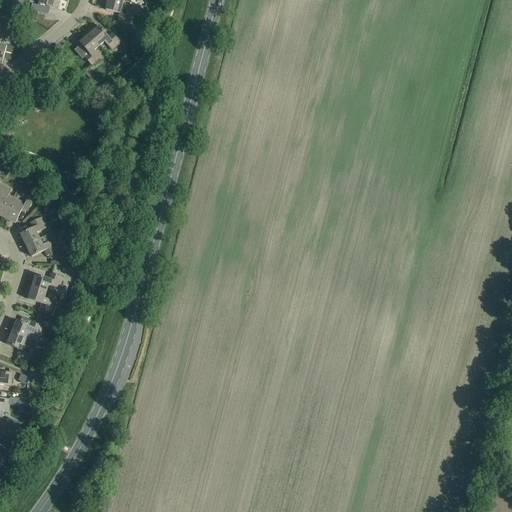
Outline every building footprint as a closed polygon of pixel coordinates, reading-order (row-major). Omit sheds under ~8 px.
[(55,0),(40,0),(39,5),(57,10),(59,2),(56,1),(55,0)] [(115,0),(104,0),(103,5),(107,6),(105,11),(119,14),(117,20),(129,23),(132,11),(121,9),(123,2),(115,0)] [(150,20),(153,10),(149,9),(147,9),(144,18),(150,20)] [(108,38),(99,27),(95,30),(93,27),(87,32),(99,47),(105,43),(112,51),(121,43),(113,34),(108,38)] [(132,37),(139,41),(144,33),(140,30),(138,32),(136,31),(132,37)] [(83,41),(79,44),(89,55),(84,59),(92,68),(101,60),(94,51),(99,47),(87,32),(80,38),(83,41)] [(97,78),(96,79),(88,70),(85,73),(92,82),(98,84),(101,82),(97,78)] [(0,177),(5,180),(9,173),(0,168),(0,177)] [(11,190),(0,184),(0,216),(3,218),(13,199),(8,197),(11,190)] [(25,205),(13,199),(3,218),(15,224),(22,209),(28,212),(33,201),(28,199),(25,205)] [(33,229),(20,235),(26,246),(39,240),(36,234),(46,229),(41,218),(30,224),(33,229)] [(39,240),(26,246),(32,258),(44,252),(47,257),(58,252),(56,249),(58,248),(51,234),(39,240)] [(77,267),(69,267),(69,274),(77,275),(77,267)] [(49,280),(36,276),(32,288),(28,286),(28,287),(46,292),(48,286),(59,289),(62,278),(51,274),(49,280)] [(46,292),(28,287),(26,295),(30,296),(28,300),(41,304),(40,310),(51,314),(55,302),(44,299),(46,292)] [(17,322),(12,333),(30,341),(32,334),(39,337),(43,326),(22,317),(20,323),(17,322)] [(12,333),(7,345),(20,351),(17,356),(29,361),(34,350),(27,347),(30,341),(12,333)] [(41,373),(47,360),(42,358),(36,371),(41,373)] [(0,379),(0,385),(11,387),(12,373),(1,372),(0,379)] [(14,398),(14,406),(25,407),(25,399),(14,398)] [(9,406),(0,405),(0,417),(1,418),(1,411),(8,412),(9,406)] [(8,418),(4,428),(17,434),(21,424),(8,418)] [(3,429),(0,437),(0,439),(12,445),(16,435),(3,429)]
